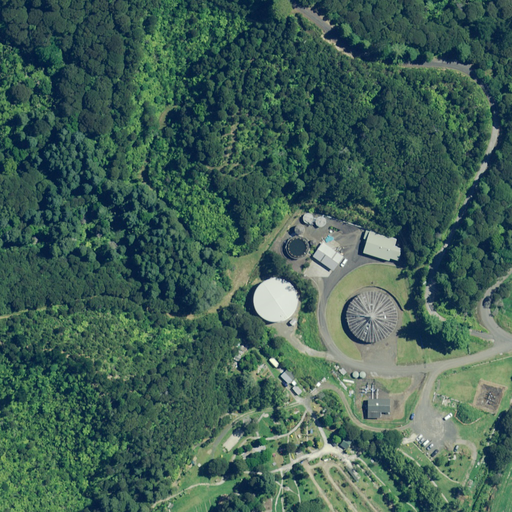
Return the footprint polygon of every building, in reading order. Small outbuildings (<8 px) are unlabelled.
[(324,226),(325,225),(326,224),(326,223),(326,222),(326,221),(326,220),(325,219),(324,218),(323,217),(322,217),(321,217),(320,217),(319,217),(318,218),(317,218),(317,219),(316,219),(313,218),(313,217),(312,216),(311,215),(311,214),(310,214),(309,214),(308,214),(307,214),(306,214),(305,214),(305,215),(304,215),(303,216),(303,217),(303,218),(303,219),(303,220),(303,221),(304,222),(304,223),(305,223),(306,224),(307,224),(308,224),(309,224),(310,224),(310,223),(311,223),(312,222),(316,222),(316,223),(316,224),(317,225),(317,226),(318,226),(319,227),(320,227),(321,227),(322,227),(323,227),(324,226)] [(300,235),(302,234),(303,234),(303,233),(304,232),(304,231),(304,230),(304,229),(304,228),(303,228),(303,227),(302,227),(302,226),(301,226),(300,226),(299,226),(298,226),(297,226),(297,227),(296,227),(296,228),(295,229),(295,230),(295,231),(295,232),(296,233),(297,234),(298,234),(299,235),(300,235)] [(310,236),(311,236),(313,235),(313,234),(314,234),(314,233),(314,232),(314,231),(314,230),(313,230),(313,229),(312,229),(312,228),(311,228),(310,228),(309,228),(308,229),(307,229),(307,230),(306,231),(306,232),(306,233),(306,234),(307,235),(308,236),(309,236),(310,236)] [(393,248),(395,240),(368,232),(365,243),(369,244),(369,245),(367,254),(389,261),(390,261),(390,259),(397,261),(400,250),(393,248)] [(317,241),(318,241),(320,240),(321,239),(321,238),(321,237),(321,236),(321,235),(320,235),(320,234),(319,234),(319,233),(318,233),(317,233),(316,233),(315,233),(315,234),(314,234),(314,235),(313,236),(313,237),(313,238),(314,239),(314,240),(315,240),(316,241),(317,241)] [(340,245),(327,236),(325,239),(337,248),(340,245)] [(298,259),(300,258),(302,257),(304,257),(305,256),(306,254),(307,252),(308,251),(308,249),(308,247),(308,245),(308,243),(307,242),(305,240),(304,239),(302,238),(301,237),(299,237),(297,237),(295,237),(293,238),(291,238),(290,240),(289,241),(288,243),(287,244),(287,246),(287,248),(287,250),(287,252),(288,254),(290,255),(291,256),(293,257),(294,258),(296,258),(298,259)] [(342,257),(322,243),(312,257),(333,271),(342,257)] [(347,267),(349,273),(361,266),(358,261),(347,267)] [(377,343),(382,341),(384,340),(386,339),(389,336),(392,333),(395,329),(396,325),(397,320),(397,316),(397,311),(395,307),(393,303),(390,299),(387,296),(383,294),(378,292),(374,291),(369,291),(365,292),(361,293),(357,296),(353,298),(350,302),(348,306),(346,310),(345,314),(345,319),(346,323),(347,328),(349,332),(352,335),(356,338),(360,341),(364,342),(368,343),(373,343),(377,343)] [(292,379),(285,371),(280,375),(288,383),(292,379)] [(301,392),(295,385),(292,388),(298,395),(301,392)] [(377,400),(377,390),(372,390),(372,399),(363,399),(363,408),(367,408),(366,418),(380,418),(380,413),(389,413),(389,400),(377,400)] [(352,441),(346,437),(340,445),(346,450),(352,441)] [(265,456),(260,445),(241,454),(246,465),(265,456)]
